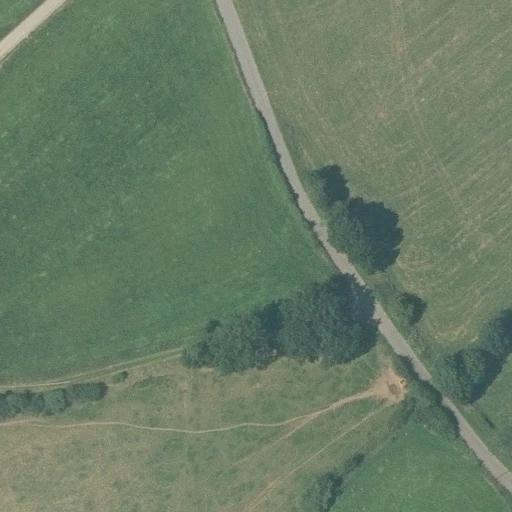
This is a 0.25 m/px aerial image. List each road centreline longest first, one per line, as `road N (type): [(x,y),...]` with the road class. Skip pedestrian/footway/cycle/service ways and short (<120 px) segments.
road 1 (track): [(221,0),(283,169),(360,309),(511,485)]
road 2 (track): [(360,309),(253,342),(0,390)]
